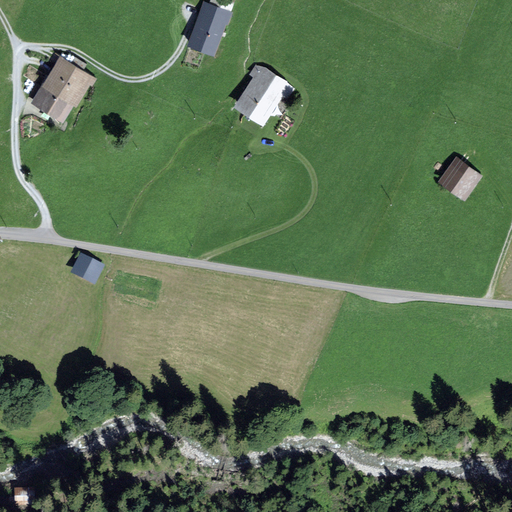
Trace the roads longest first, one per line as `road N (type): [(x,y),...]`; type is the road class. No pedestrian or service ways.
road 1 (tertiary): [(0,238),(511,306)]
road 2 (track): [(0,14),(18,48),(15,156),(41,203),(47,241)]
road 3 (track): [(195,9),(178,51),(137,79),(55,46),(18,48)]
